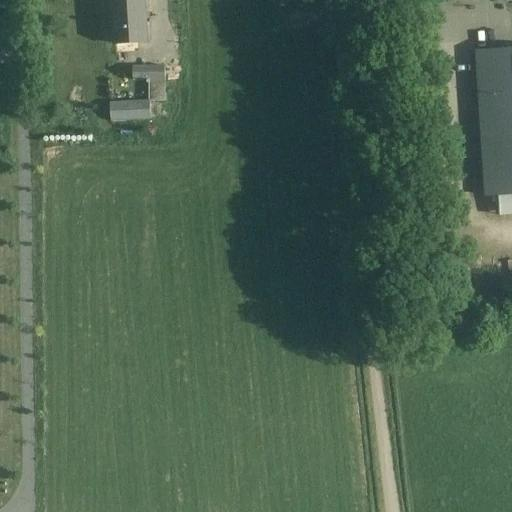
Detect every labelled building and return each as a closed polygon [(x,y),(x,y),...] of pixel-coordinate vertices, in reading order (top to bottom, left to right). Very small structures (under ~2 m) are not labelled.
[(147,43),(145,12),(144,0),(112,0),(115,45),(147,43)] [(511,48),(477,50),(486,197),(511,195),(511,48)] [(134,67),(134,81),(150,81),(166,81),(166,67),(134,67)] [(166,81),(150,81),(150,100),(166,100),(166,81)] [(112,103),(113,121),(152,119),(151,101),(112,103)] [(464,310),(451,311),(454,332),(467,330),(464,310)]
